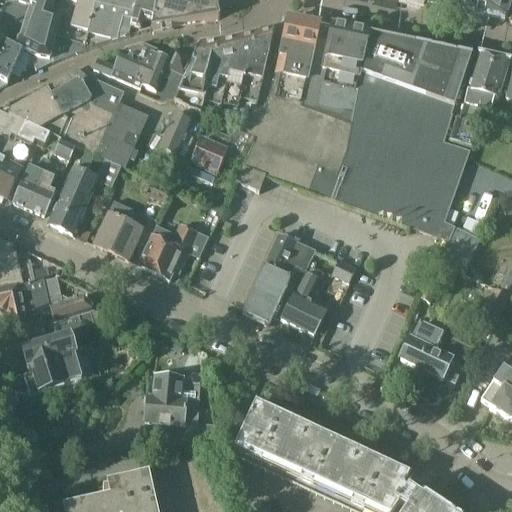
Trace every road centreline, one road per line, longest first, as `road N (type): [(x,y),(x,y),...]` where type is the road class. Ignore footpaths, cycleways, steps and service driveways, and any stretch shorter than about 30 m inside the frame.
road 1 (residential): [(511,498),(441,438),(345,383),(0,226)]
road 2 (residential): [(0,97),(159,38),(316,8)]
